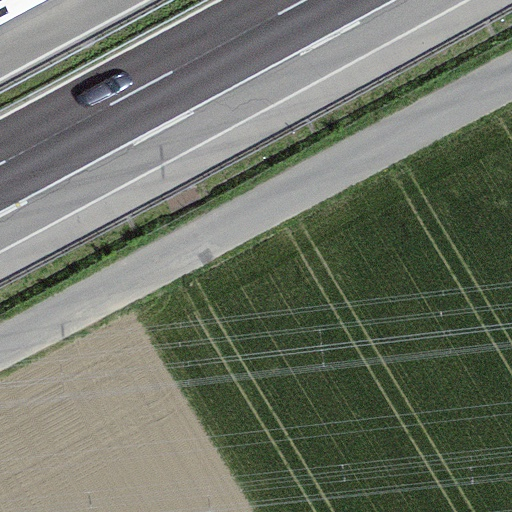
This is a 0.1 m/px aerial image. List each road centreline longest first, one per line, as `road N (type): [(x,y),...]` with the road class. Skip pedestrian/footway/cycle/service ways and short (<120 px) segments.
road 1 (unclassified): [(0,394),(392,267),(511,202)]
road 2 (motorway): [(0,163),(303,0)]
